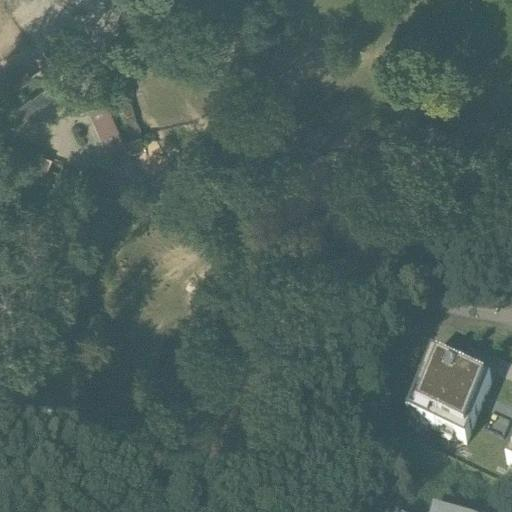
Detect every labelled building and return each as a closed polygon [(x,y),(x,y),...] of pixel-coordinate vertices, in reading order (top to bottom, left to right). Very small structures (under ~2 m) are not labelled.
[(127,70),(108,74),(116,105),(134,101),(127,70)] [(40,100),(15,122),(26,134),(50,112),(40,100)] [(86,113),(95,134),(109,128),(100,107),(86,113)] [(118,148),(109,128),(95,134),(104,154),(118,148)] [(356,199),(322,185),(313,206),(337,216),(339,211),(350,215),(356,199)] [(490,379),(432,353),(406,412),(465,437),(490,379)]
